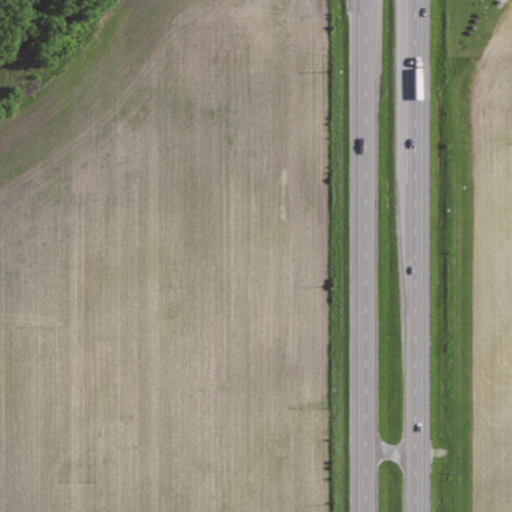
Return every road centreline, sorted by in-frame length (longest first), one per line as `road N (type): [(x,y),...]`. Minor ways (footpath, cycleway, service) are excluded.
road 1 (trunk): [(414,511),(412,0)]
road 2 (trunk): [(364,0),(364,511)]
